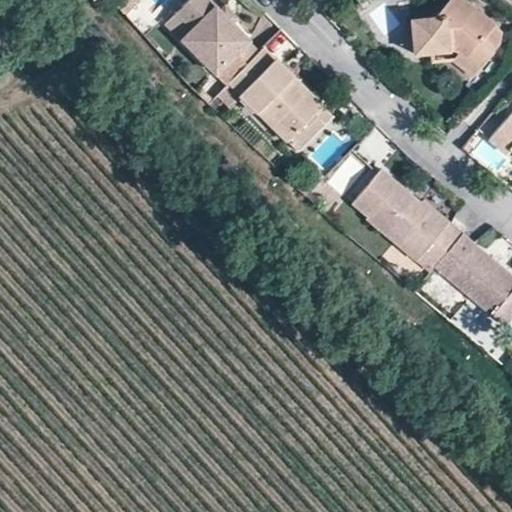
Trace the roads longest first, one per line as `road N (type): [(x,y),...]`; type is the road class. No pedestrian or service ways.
road 1 (tertiary): [(76,0),(306,235),(511,415)]
road 2 (residential): [(511,214),(425,142),(282,0)]
